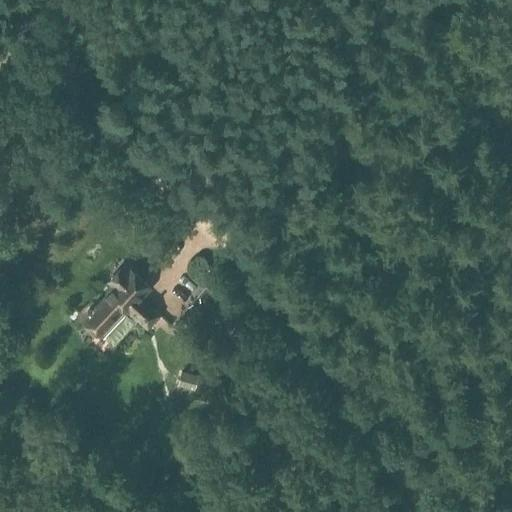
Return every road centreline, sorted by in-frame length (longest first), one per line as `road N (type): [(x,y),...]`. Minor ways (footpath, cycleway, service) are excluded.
road 1 (track): [(252,270),(309,340),(382,466),(426,511)]
road 2 (track): [(51,70),(252,270)]
